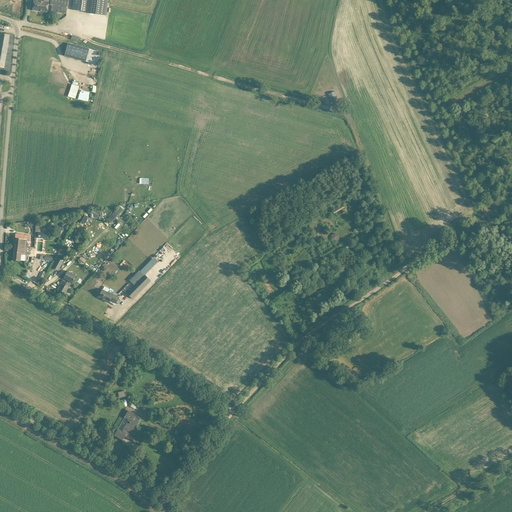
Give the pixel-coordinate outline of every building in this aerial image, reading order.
[(48,7),(49,0),(44,0),(44,1),(38,0),(33,0),(32,10),(47,12),(48,7)] [(105,15),(107,0),(73,0),(72,10),(88,12),(88,13),(105,15)] [(52,6),(51,12),(66,14),(67,8),(52,6)] [(0,46),(7,48),(9,35),(0,33),(0,46)] [(101,52),(89,49),(68,43),(64,55),(98,65),(101,52)] [(70,84),(68,97),(76,98),(78,85),(70,84)] [(331,101),(337,99),(334,92),(328,94),(331,101)] [(345,208),(342,204),(331,211),(334,215),(345,208)] [(107,220),(111,223),(123,210),(119,206),(107,220)] [(82,213),(78,221),(83,224),(87,216),(82,213)] [(27,242),(27,235),(15,234),(15,238),(14,238),(13,245),(26,247),(27,242)] [(13,245),(12,260),(20,261),(20,260),(25,261),(25,255),(25,254),(30,255),(30,248),(30,247),(26,247),(13,245)] [(57,270),(63,261),(58,258),(53,267),(57,270)] [(72,283),(76,276),(67,271),(63,278),(72,283)] [(134,285),(126,293),(132,299),(150,280),(144,275),(140,271),(130,281),(131,282),(134,285)] [(65,293),(70,285),(63,281),(58,289),(65,293)] [(102,290),(98,297),(109,303),(110,300),(116,303),(118,299),(119,297),(112,294),(108,291),(107,292),(102,290)] [(118,429),(114,434),(115,434),(123,439),(125,436),(125,435),(136,442),(137,442),(140,437),(131,432),(140,418),(128,411),(124,417),(129,420),(122,431),(118,429)]
